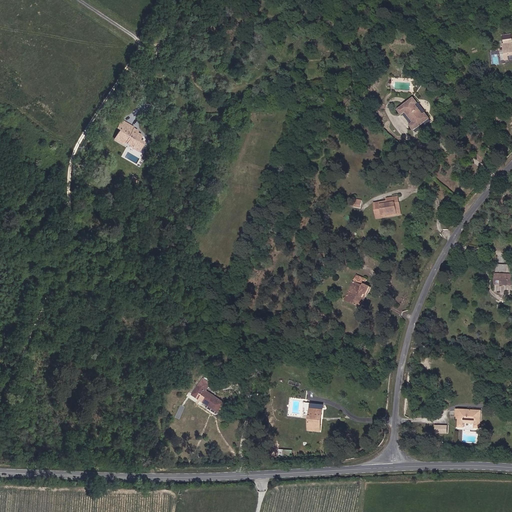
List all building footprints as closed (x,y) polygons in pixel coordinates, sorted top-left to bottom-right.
[(494,65),(500,63),(498,53),(492,54),(494,65)] [(418,102),(413,97),(397,109),(402,114),(405,112),(413,122),(409,124),(413,130),(430,118),(425,112),(423,113),(415,104),(418,102)] [(140,152),(144,143),(145,140),(140,137),(141,134),(136,131),(136,129),(132,127),(129,131),(126,130),(122,138),(125,140),(124,142),(129,144),(129,145),(138,150),(140,152)] [(398,195),(387,197),(387,199),(388,202),(379,203),(378,200),(374,201),(376,213),(386,211),(387,213),(396,211),(394,201),(398,200),(398,195)] [(401,215),(398,200),(394,201),(396,211),(387,213),(386,211),(376,213),(377,217),(401,215)] [(511,284),(511,273),(505,273),(505,263),(496,263),(495,283),(511,284)] [(358,271),(354,277),(357,279),(346,297),(355,302),(362,290),(364,291),(369,284),(363,280),(366,276),(358,271)] [(343,295),(346,297),(357,279),(354,277),(343,295)] [(364,291),(362,290),(355,302),(357,303),(364,291)] [(223,400),(206,386),(210,382),(205,378),(194,388),(199,393),(201,391),(217,406),(223,400)] [(307,400),(307,421),(317,421),(317,410),(319,410),(319,400),(307,400)] [(453,409),(452,415),(454,415),(456,415),(456,419),(456,427),(462,427),(462,423),(472,423),(472,428),(479,428),(480,410),(453,409)] [(319,424),(319,410),(317,410),(317,421),(307,421),(307,424),(319,424)] [(435,424),(435,433),(449,433),(449,425),(435,424)]
